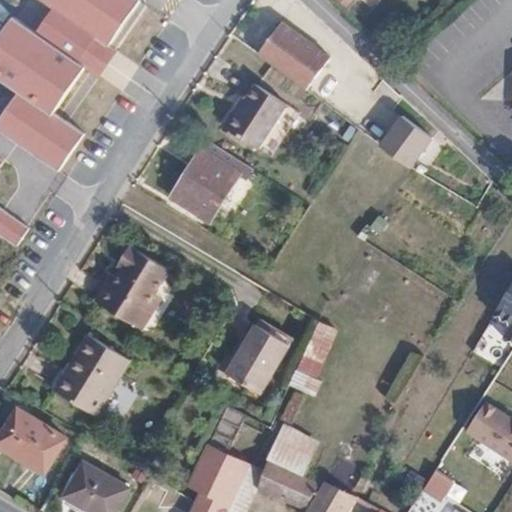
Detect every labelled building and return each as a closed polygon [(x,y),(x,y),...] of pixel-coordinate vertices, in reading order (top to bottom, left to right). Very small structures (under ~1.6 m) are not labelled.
[(141,1),(139,0),(40,0),(54,10),(95,37),(109,47),(141,1)] [(95,37),(54,10),(37,34),(78,62),(83,55),(92,61),(100,50),(90,43),(95,37)] [(87,68),(78,62),(37,34),(13,18),(0,37),(0,76),(22,91),(55,114),(87,68)] [(281,24),(258,55),(307,91),(330,60),(281,24)] [(83,55),(78,62),(87,68),(101,77),(117,53),(109,47),(95,37),(90,43),(100,50),(92,61),(83,55)] [(288,104),(256,85),(228,129),(259,149),(288,104)] [(86,134),(55,114),(22,91),(0,121),(0,132),(61,174),(86,134)] [(402,116),(380,146),(413,172),(434,140),(402,116)] [(243,162),(213,143),(206,154),(202,151),(173,196),(211,221),(240,176),(236,173),(243,162)] [(1,206),(0,207),(0,232),(20,246),(33,227),(1,206)] [(136,249),(120,275),(102,305),(142,329),(154,309),(148,305),(156,292),(170,270),(136,249)] [(102,305),(120,275),(115,272),(97,301),(102,305)] [(511,285),(492,318),(509,330),(501,342),(511,349),(511,285)] [(162,296),(156,292),(148,305),(154,309),(162,296)] [(260,320),(257,325),(291,345),(294,340),(260,320)] [(336,330),(319,322),(298,368),(313,376),(336,330)] [(291,345),(257,325),(251,336),(239,355),(228,374),(262,394),(291,345)] [(239,355),(251,336),(246,334),(235,353),(239,355)] [(89,335),(55,390),(97,416),(131,361),(89,335)] [(313,376),(298,368),(291,382),(315,396),(322,381),(313,376)] [(511,421),(486,405),(466,436),(511,463),(511,421)] [(192,484),(231,502),(249,465),(228,455),(247,415),(229,406),(192,484)] [(67,438),(19,409),(0,439),(0,445),(25,462),(25,463),(45,475),(52,463),(53,462),(67,438)] [(313,444),(315,442),(290,428),(283,441),(281,444),(271,461),(266,473),(259,489),(306,509),(318,490),(321,484),(300,474),(300,473),(306,462),(313,444)] [(117,511),(131,488),(85,462),(64,497),(91,511),(117,511)] [(248,511),(259,489),(266,473),(249,465),(231,502),(226,511),(248,511)] [(437,469),(427,485),(446,494),(454,481),(437,469)] [(349,511),(358,497),(327,482),(308,511),(349,511)] [(193,511),(226,511),(231,502),(192,484),(191,486),(203,492),(193,511)]
